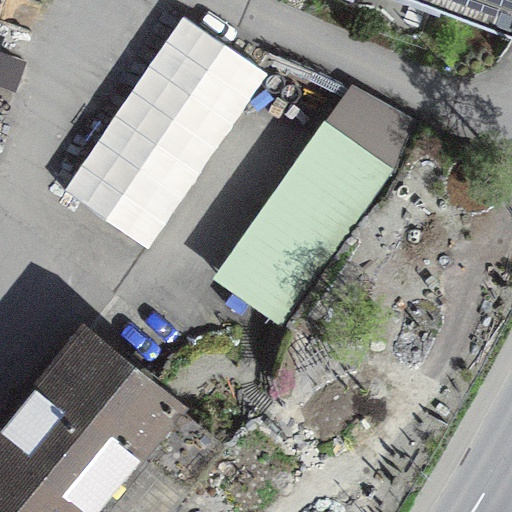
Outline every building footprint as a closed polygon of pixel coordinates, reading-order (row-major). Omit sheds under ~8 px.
[(511,0),(413,0),(511,36),(511,0)] [(151,251),(275,64),(188,7),(64,193),(151,251)] [(331,121),(399,155),(421,112),(353,78),(331,121)] [(390,173),(323,126),(217,275),(285,322),(390,173)] [(222,446),(83,332),(0,433),(0,511),(91,511),(143,450),(189,487),(222,446)]
